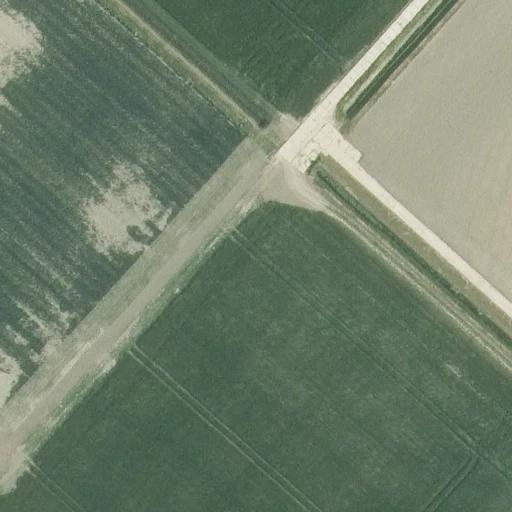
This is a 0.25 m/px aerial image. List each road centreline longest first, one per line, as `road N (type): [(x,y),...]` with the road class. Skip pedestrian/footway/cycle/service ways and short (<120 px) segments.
road 1 (track): [(0,474),(311,131)]
road 2 (track): [(511,311),(311,131)]
road 3 (track): [(311,131),(420,0)]
road 4 (track): [(182,33),(287,124),(311,131)]
